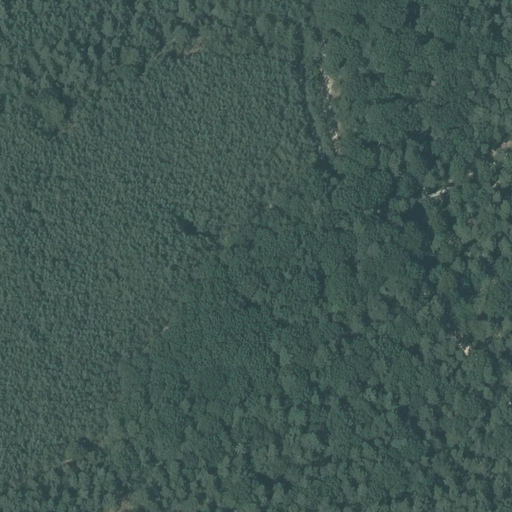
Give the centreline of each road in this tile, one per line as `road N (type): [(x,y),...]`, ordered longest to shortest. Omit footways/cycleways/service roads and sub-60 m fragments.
road 1 (track): [(328,0),(325,112),(356,192),(428,297)]
road 2 (track): [(428,297),(511,408)]
